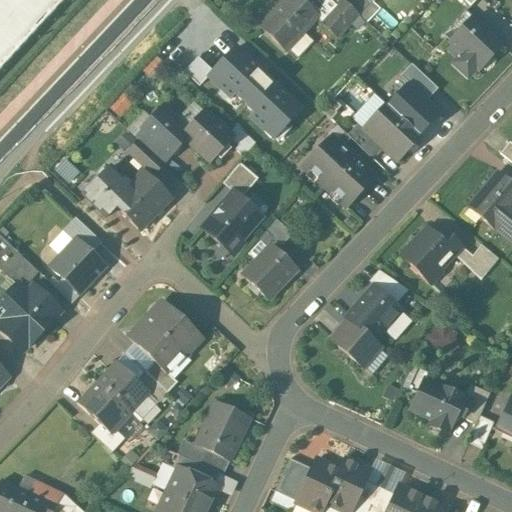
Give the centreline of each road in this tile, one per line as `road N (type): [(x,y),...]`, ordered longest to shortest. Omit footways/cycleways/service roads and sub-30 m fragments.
road 1 (residential): [(278,353),(286,325),(312,295),(511,84)]
road 2 (residential): [(0,439),(155,256)]
road 3 (residential): [(294,406),(511,503)]
road 4 (secondary): [(0,155),(149,0)]
road 5 (residential): [(278,353),(255,348),(155,256)]
